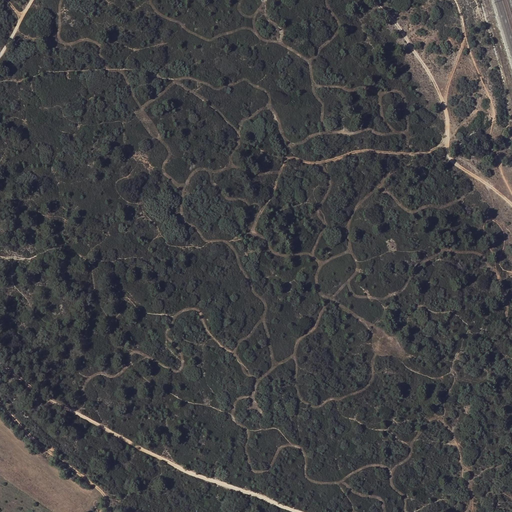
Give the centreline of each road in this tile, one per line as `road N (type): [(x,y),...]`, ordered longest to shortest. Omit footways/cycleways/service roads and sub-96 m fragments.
road 1 (track): [(295,511),(154,454),(61,403),(0,356)]
road 2 (track): [(0,402),(36,440),(89,475),(111,511)]
road 3 (track): [(442,100),(447,155),(511,205)]
road 4 (track): [(442,100),(375,0)]
